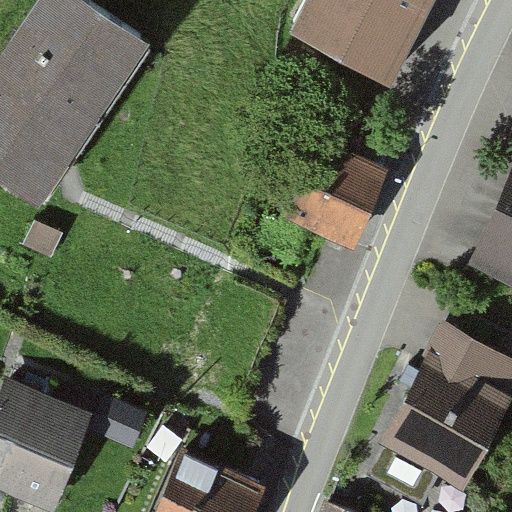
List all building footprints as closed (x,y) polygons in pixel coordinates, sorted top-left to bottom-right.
[(77,0),(42,0),(0,60),(0,184),(38,211),(67,170),(150,51),(77,0)] [(304,0),(288,33),(385,84),(429,0),(304,0)] [(389,173),(315,138),(279,215),(352,250),(389,173)] [(511,175),(475,266),(511,281),(511,175)] [(63,234),(36,221),(25,245),(52,257),(63,234)] [(511,395),(511,352),(450,323),(391,445),(470,483),(511,395)] [(92,414),(9,380),(0,403),(0,485),(33,499),(53,507),(92,414)] [(147,412),(108,396),(94,431),(132,447),(147,412)] [(262,511),(263,509),(182,476),(167,511),(262,511)]
